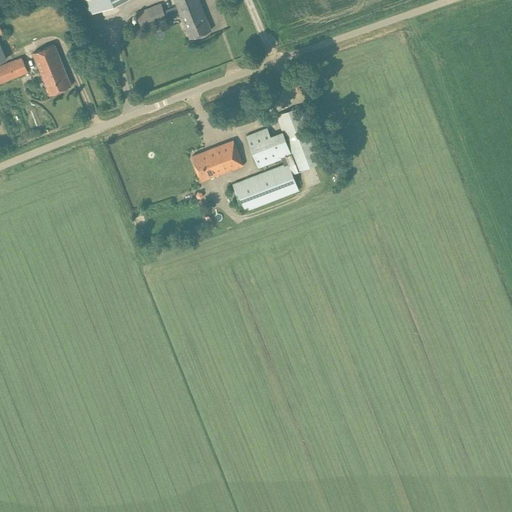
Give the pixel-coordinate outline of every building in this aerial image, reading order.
[(85,0),(90,12),(120,0),(85,0)] [(199,0),(174,0),(190,38),(211,30),(199,0)] [(136,13),(141,28),(167,18),(161,3),(136,13)] [(54,44),(33,52),(50,94),(71,85),(54,44)] [(0,82),(28,72),(22,57),(0,65),(0,82)] [(283,131),(271,136),(280,159),(281,159),(292,155),(298,171),(322,162),(301,105),(276,115),(283,131)] [(267,127),(246,135),(258,168),(280,159),(271,136),(267,127)] [(234,140),(192,155),(201,181),(243,165),(234,140)] [(260,173),(232,184),(243,211),(299,190),(292,173),(298,171),(292,155),(281,159),(283,164),(260,173)]
